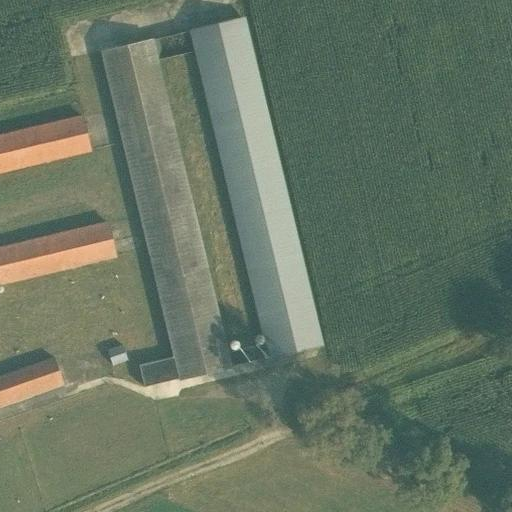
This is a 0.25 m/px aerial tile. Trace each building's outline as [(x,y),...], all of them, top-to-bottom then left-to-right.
[(230,367),(269,358),(270,359),(321,347),(243,19),(191,31),(196,51),(266,344),(227,353),(157,61),(152,40),(101,52),(174,357),(138,366),(144,388),(152,386),(179,379),(179,380),(230,368),(230,367)] [(0,171),(89,150),(81,118),(0,136),(0,171)] [(0,283),(114,257),(107,224),(0,249),(0,283)] [(106,349),(112,366),(127,361),(121,344),(106,349)] [(0,405),(63,383),(55,359),(0,378),(0,405)]
